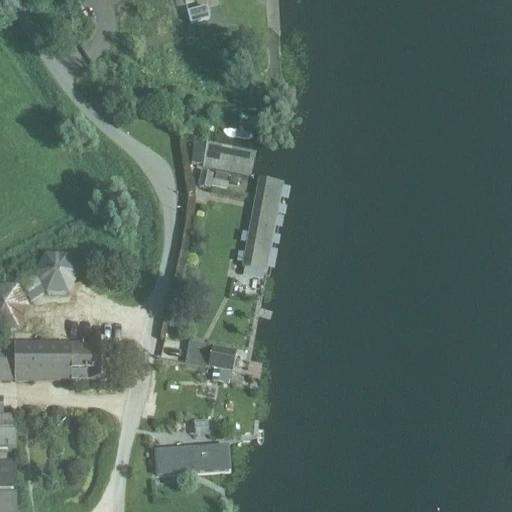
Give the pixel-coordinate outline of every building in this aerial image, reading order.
[(210,21),(204,0),(184,0),(191,26),(192,25),(191,21),(208,17),(209,21),(210,21)] [(195,147),(192,167),(204,169),(206,149),(195,147)] [(285,301),(306,189),(243,173),(223,282),(285,301)] [(213,177),(203,175),(200,189),(210,191),(213,177)] [(48,296),(70,294),(79,276),(67,259),(47,259),(36,277),(48,296)] [(31,311),(18,290),(0,290),(0,334),(18,333),(31,311)] [(0,384),(11,384),(12,347),(0,347),(0,384)] [(112,383),(112,347),(12,347),(11,384),(112,383)] [(236,355),(214,351),(210,369),(232,373),(236,355)] [(215,373),(213,384),(226,386),(228,375),(215,373)] [(253,417),(139,418),(139,493),(231,495),(234,482),(246,445),(254,427),(253,417)] [(0,457),(17,457),(16,419),(0,418),(0,457)] [(0,511),(18,511),(18,465),(0,465),(0,511)]
